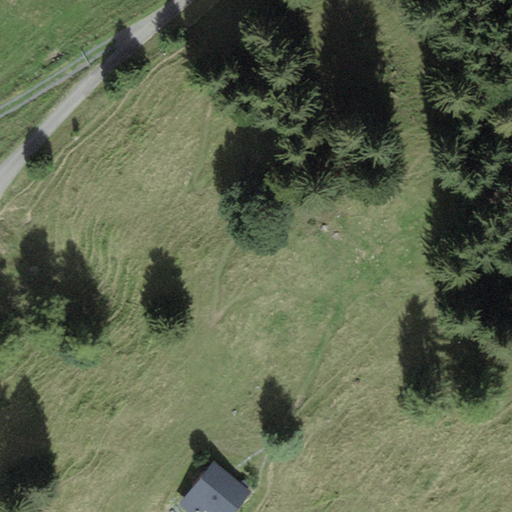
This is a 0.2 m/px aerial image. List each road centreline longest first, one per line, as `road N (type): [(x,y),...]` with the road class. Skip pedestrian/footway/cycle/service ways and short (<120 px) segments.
road 1 (unclassified): [(185,0),(0,180)]
road 2 (track): [(0,106),(161,9),(169,14)]
